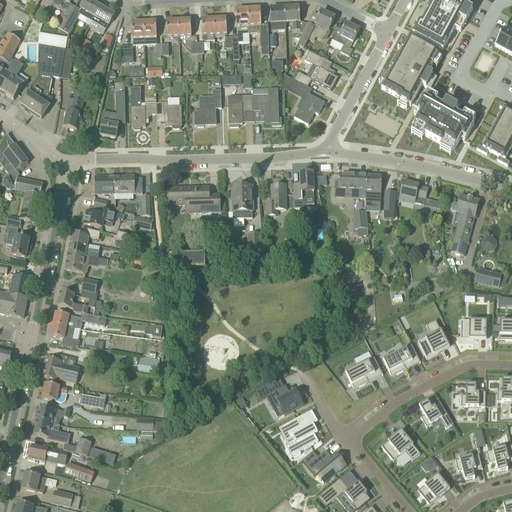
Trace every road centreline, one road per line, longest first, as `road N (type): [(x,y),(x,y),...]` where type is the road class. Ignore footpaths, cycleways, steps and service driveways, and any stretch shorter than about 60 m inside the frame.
road 1 (unclassified): [(321,156),(83,158),(59,168)]
road 2 (unclassified): [(511,190),(387,160),(321,156)]
road 3 (residential): [(351,441),(437,379),(474,364),(511,363)]
road 4 (unclassified): [(30,341),(59,168)]
road 5 (residential): [(511,103),(459,77),(502,0)]
road 6 (unclassified): [(0,480),(30,341)]
road 7 (unclassified): [(321,156),(385,32)]
